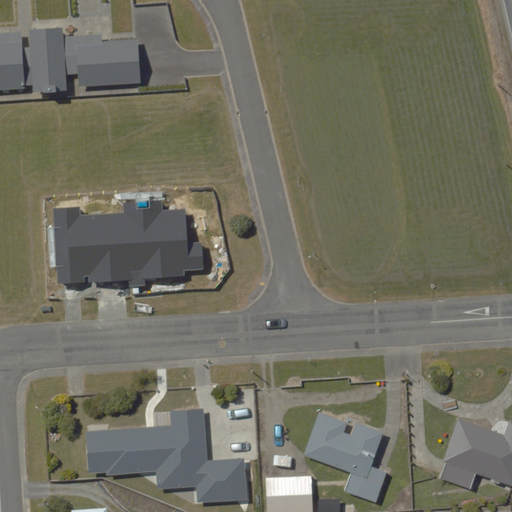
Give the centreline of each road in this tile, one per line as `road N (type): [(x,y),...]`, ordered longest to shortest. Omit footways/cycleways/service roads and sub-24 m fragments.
road 1 (residential): [(220,0),(302,332)]
road 2 (residential): [(0,353),(302,332)]
road 3 (residential): [(302,332),(511,317)]
